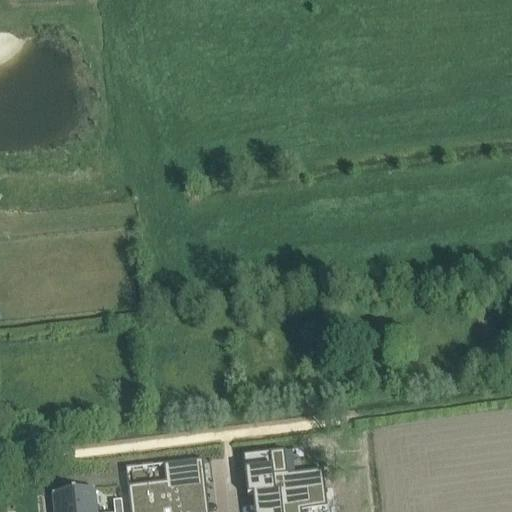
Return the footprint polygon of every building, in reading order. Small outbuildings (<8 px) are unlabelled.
[(283,451),(242,457),(244,479),(257,477),(259,495),(318,488),(318,489),(324,488),(322,469),(286,474),(283,451)] [(161,484),(124,489),(127,511),(188,504),(188,503),(186,491),(202,489),(199,462),(159,467),(161,484)] [(261,511),(297,511),(298,511),(321,508),(318,489),(318,488),(259,495),(261,511)] [(94,490),(51,495),(52,497),(53,511),(96,511),(94,492),(94,490)] [(122,511),(121,502),(113,503),(114,511),(122,511)] [(188,504),(127,511),(126,511),(192,511),(191,503),(188,503),(188,504)]
